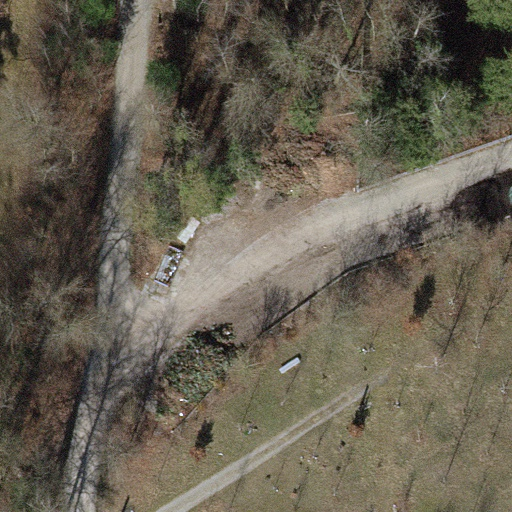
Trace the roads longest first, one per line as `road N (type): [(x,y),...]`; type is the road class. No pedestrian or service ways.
road 1 (track): [(511,153),(368,202),(219,278),(114,384)]
road 2 (track): [(114,384),(133,0)]
road 3 (track): [(167,511),(383,375)]
road 4 (track): [(88,511),(114,384)]
